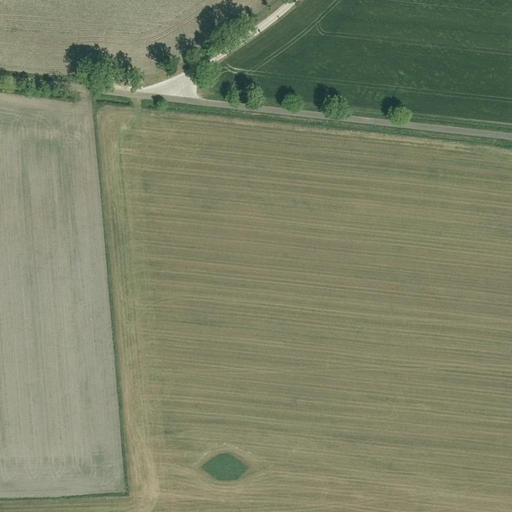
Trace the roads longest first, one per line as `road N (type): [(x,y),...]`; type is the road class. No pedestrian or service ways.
road 1 (residential): [(172,99),(511,133)]
road 2 (residential): [(0,80),(172,99)]
road 3 (residential): [(172,99),(295,0)]
